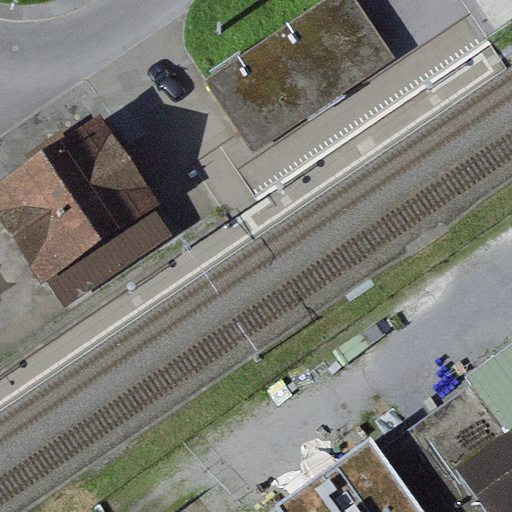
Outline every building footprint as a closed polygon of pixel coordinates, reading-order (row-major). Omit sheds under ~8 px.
[(350,0),(341,0),(207,89),(249,153),(390,60),(350,0)] [(511,0),(479,0),(500,30),(511,20),(511,0)] [(97,130),(0,196),(0,235),(41,295),(156,216),(97,130)] [(473,384),(373,449),(414,511),(497,511),(452,444),(494,416),(473,384)] [(511,511),(511,404),(494,416),(452,444),(497,511),(511,511)] [(311,491),(325,511),(414,511),(373,449),(311,491)] [(295,469),(231,511),(325,511),(311,491),(295,469)]
